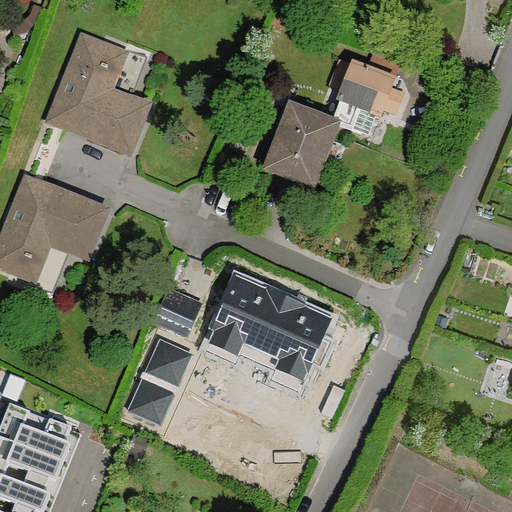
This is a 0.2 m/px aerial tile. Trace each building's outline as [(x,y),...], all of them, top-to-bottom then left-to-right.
[(46,123),(131,157),(151,106),(111,90),(126,52),(80,35),(46,123)] [(343,89),(339,100),(381,116),(384,108),(399,114),(406,95),(392,89),(396,79),(354,63),(353,66),(342,62),(334,85),(343,89)] [(340,123),(289,104),(263,171),(314,190),(340,123)] [(47,246),(87,262),(108,212),(23,177),(0,234),(0,269),(32,282),(47,246)] [(236,278),(207,346),(239,360),(243,348),(283,365),(305,313),(267,297),(269,292),(236,278)] [(203,306),(170,292),(156,323),(189,337),(203,306)] [(193,357),(160,343),(146,375),(179,389),(193,357)] [(175,396),(143,382),(129,414),(161,428),(175,396)] [(66,445),(72,430),(11,406),(0,431),(0,440),(64,466),(71,447),(66,445)] [(56,484),(64,466),(0,440),(0,477),(4,479),(10,465),(30,473),(24,487),(46,496),(51,482),(56,484)] [(4,479),(0,477),(0,499),(17,506),(14,511),(44,511),(51,497),(46,496),(24,487),(4,479)]
